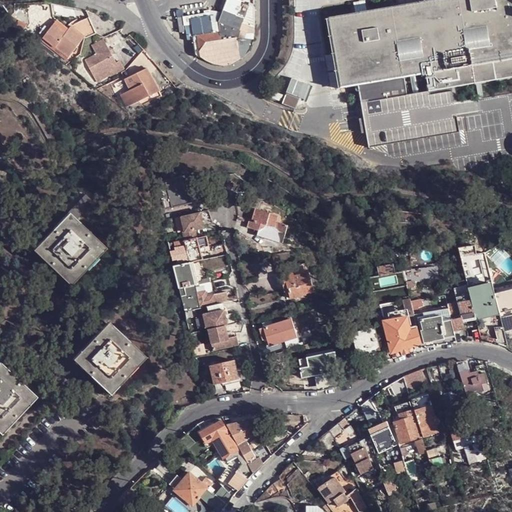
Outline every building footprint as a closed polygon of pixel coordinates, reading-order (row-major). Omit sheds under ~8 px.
[(221,32),(199,35),(202,52),(216,49),(217,54),(235,51),(233,38),(238,37),(250,4),(243,1),(243,0),(242,0),(227,0),(220,22),(221,32)] [(367,15),(366,10),(358,12),(358,16),(336,20),(347,86),(360,84),(370,145),(461,130),(453,87),(511,76),(511,0),(462,0),(461,0),(447,0),(436,2),(437,8),(433,9),(431,3),(380,12),(367,15)] [(426,0),(366,10),(367,15),(380,12),(431,3),(433,9),(437,8),(436,2),(447,0),(461,0),(462,0),(426,0)] [(341,86),(341,87),(347,86),(336,20),(358,16),(358,12),(329,16),(336,53),(338,69),(339,70),(341,86)] [(90,17),(75,24),(72,28),(70,31),(58,21),(46,38),(71,57),(85,39),(86,39),(97,33),(90,17)] [(70,31),(72,28),(60,19),(58,21),(70,31)] [(110,50),(104,39),(92,45),(97,54),(86,60),(98,82),(109,76),(105,70),(115,64),(117,63),(113,56),(110,50)] [(338,69),(336,53),(327,55),(330,70),(338,69)] [(115,64),(105,70),(109,76),(119,70),(115,64)] [(118,83),(129,106),(162,89),(150,67),(118,83)] [(341,86),(339,70),(330,72),(333,88),(341,86)] [(284,102),(297,108),(301,97),(288,92),(284,102)] [(189,188),(187,177),(159,184),(165,208),(183,204),(183,205),(185,205),(185,204),(192,202),(190,192),(187,192),(186,189),(189,188)] [(234,201),(240,194),(236,190),(229,198),(230,199),(234,201)] [(92,199),(86,194),(69,212),(78,220),(92,199)] [(234,201),(237,204),(243,197),(240,194),(234,201)] [(268,209),(254,206),(251,217),(249,217),(247,225),(258,228),(257,233),(283,239),(288,220),(278,218),(267,215),(268,209)] [(163,219),(187,216),(186,209),(162,213),(163,219)] [(278,218),(279,212),(268,209),(267,215),(278,218)] [(69,212),(54,228),(55,230),(44,242),(42,240),(33,249),(50,265),(52,263),(63,274),(61,276),(71,285),(86,269),(84,266),(95,255),(98,257),(106,248),(90,232),(88,234),(75,222),(78,220),(69,212)] [(201,214),(181,217),(183,232),(181,232),(182,240),(195,239),(194,231),(203,230),(201,214)] [(90,232),(78,220),(75,222),(88,234),(90,232)] [(55,230),(54,228),(42,240),(44,242),(55,230)] [(179,262),(189,260),(190,262),(193,262),(203,260),(201,251),(210,250),(207,237),(185,242),(184,240),(174,243),(177,252),(174,253),(174,251),(171,252),(172,260),(176,259),(176,258),(178,258),(179,262)] [(86,269),(98,257),(95,255),(84,266),(86,269)] [(193,262),(190,262),(174,266),(179,288),(210,282),(209,278),(202,280),(202,281),(198,282),(193,262)] [(50,265),(61,276),(63,274),(52,263),(50,265)] [(315,291),(309,271),(294,275),(293,272),(281,275),(284,286),(288,286),(289,290),(291,298),(306,294),(306,292),(315,291)] [(495,292),(493,281),(468,287),(472,301),(473,306),(476,317),(476,318),(500,312),(495,292)] [(213,294),(210,282),(179,288),(185,311),(208,305),(216,304),(214,296),(207,297),(207,296),(213,294)] [(511,287),(495,292),(500,312),(504,325),(505,331),(511,329),(511,287)] [(412,308),(410,299),(403,300),(405,310),(406,309),(412,308)] [(473,306),(472,301),(460,303),(462,309),(473,306)] [(223,304),(207,307),(209,314),(204,315),(207,330),(209,329),(225,326),(228,325),(223,304)] [(463,316),(451,319),(454,331),(464,329),(462,321),(476,317),(473,306),(462,309),(463,316)] [(454,331),(451,319),(443,321),(442,316),(450,314),(449,308),(420,314),(418,307),(412,308),(414,316),(415,322),(420,338),(422,337),(424,343),(455,335),(454,331)] [(390,320),(408,317),(406,309),(405,310),(388,312),(390,320)] [(409,323),(408,317),(390,320),(384,321),(392,353),(401,350),(408,347),(421,343),(420,338),(415,322),(409,323)] [(297,336),(291,319),(263,327),(267,338),(269,345),(297,336)] [(118,329),(109,321),(93,338),(95,340),(84,352),(82,350),(73,359),(89,374),(92,372),(103,383),(101,386),(110,394),(126,378),(124,376),(135,364),(137,366),(146,356),(129,341),(128,343),(116,332),(118,329)] [(505,331),(504,325),(494,326),(498,341),(509,346),(505,331)] [(228,338),(225,326),(209,329),(213,351),(239,345),(237,336),(228,338)] [(375,328),(363,331),(364,334),(356,336),(357,337),(360,336),(364,356),(361,356),(361,358),(376,354),(375,352),(379,351),(375,328)] [(128,343),(129,341),(118,329),(116,332),(128,343)] [(357,337),(356,336),(354,336),(359,358),(361,358),(361,356),(364,356),(360,336),(357,337)] [(95,340),(93,338),(82,350),(84,352),(95,340)] [(334,353),(333,349),(306,354),(307,358),(334,353)] [(338,370),(335,352),(334,353),(307,358),(299,359),(303,378),(315,375),(338,370)] [(37,397),(21,381),(19,382),(7,371),(9,369),(0,361),(0,432),(2,434),(17,418),(15,415),(27,404),(29,406),(37,397)] [(237,370),(235,361),(211,366),(215,385),(239,380),(238,372),(237,370)] [(437,379),(460,372),(458,365),(457,362),(433,367),(437,379)] [(471,373),(468,363),(458,365),(460,372),(467,396),(485,391),(483,384),(488,383),(485,373),(478,375),(477,372),(471,373)] [(137,366),(135,364),(124,376),(126,378),(137,366)] [(21,381),(9,369),(7,371),(19,382),(21,381)] [(410,387),(427,383),(423,369),(406,373),(410,387)] [(341,387),(338,370),(315,375),(318,392),(341,387)] [(89,374),(101,386),(103,383),(92,372),(89,374)] [(404,377),(392,384),(396,397),(409,393),(404,377)] [(412,399),(424,437),(439,432),(437,424),(438,423),(429,394),(412,399)] [(379,413),(373,403),(370,399),(361,406),(365,419),(379,413)] [(29,406),(27,404),(15,415),(17,418),(29,406)] [(464,413),(462,405),(447,408),(450,417),(464,413)] [(401,443),(421,437),(412,409),(400,413),(403,421),(395,423),(401,443)] [(104,422),(97,415),(89,421),(96,429),(104,422)] [(276,430),(284,425),(279,418),(271,423),(276,430)] [(199,425),(193,429),(180,441),(197,459),(210,448),(207,443),(213,440),(223,459),(225,458),(239,451),(222,421),(203,432),(199,425)] [(250,421),(228,426),(240,450),(243,454),(248,464),(250,464),(256,459),(246,441),(262,432),(256,421),(250,421)] [(397,445),(388,422),(369,430),(379,454),(397,445)] [(344,433),(338,423),(330,431),(335,440),(344,433)] [(289,431),(285,425),(284,425),(276,430),(273,432),(277,438),(289,431)] [(472,427),(452,433),(457,448),(464,446),(470,464),(486,459),(478,430),(473,432),(472,427)] [(335,440),(330,431),(320,438),(328,451),(337,445),(335,440)] [(377,456),(371,437),(348,448),(361,475),(373,469),(370,460),(377,456)] [(427,451),(423,439),(416,440),(420,452),(427,451)] [(406,446),(401,448),(403,456),(409,454),(406,446)] [(403,456),(401,448),(392,452),(396,460),(397,459),(401,458),(403,457),(403,456)] [(243,454),(240,450),(239,451),(225,458),(228,462),(239,456),(243,454)] [(239,456),(243,463),(236,473),(227,468),(226,470),(220,479),(234,489),(240,480),(245,483),(254,474),(248,464),(243,454),(239,456)] [(256,459),(250,464),(255,472),(261,466),(256,459)] [(404,460),(395,462),(398,474),(407,471),(404,460)] [(326,484),(335,478),(336,478),(342,474),(339,471),(324,481),(326,484)] [(175,490),(194,506),(209,489),(213,484),(206,478),(202,483),(191,473),(184,480),(176,489),(175,490)] [(184,480),(178,475),(171,485),(176,489),(184,480)] [(336,478),(335,478),(326,484),(319,489),(329,504),(334,500),(338,506),(348,499),(346,496),(344,493),(345,492),(336,478)] [(274,483),(267,491),(276,501),(282,494),(288,490),(281,479),(274,483)] [(398,489),(395,480),(385,484),(388,494),(398,489)] [(234,496),(223,485),(216,494),(222,501),(214,510),(212,511),(223,511),(225,509),(234,496)] [(369,511),(356,489),(350,494),(351,497),(358,511),(369,511)] [(428,509),(437,505),(436,500),(427,503),(428,509)]
